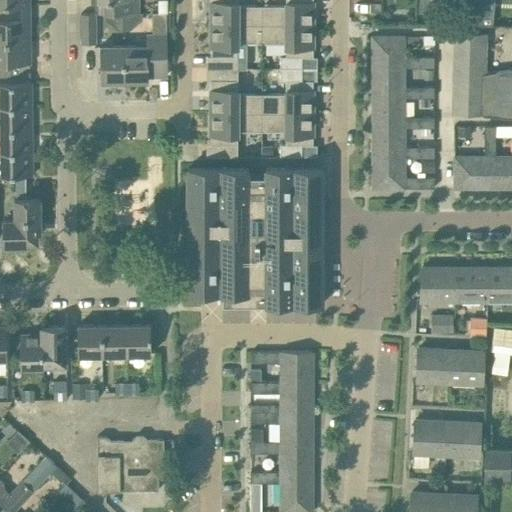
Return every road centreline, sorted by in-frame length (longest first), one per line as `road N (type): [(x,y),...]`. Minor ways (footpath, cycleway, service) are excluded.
road 1 (residential): [(348,511),(373,223)]
road 2 (residential): [(373,223),(339,223),(339,0)]
road 3 (residential): [(68,290),(62,109)]
road 4 (residential): [(373,223),(511,221)]
road 5 (residential): [(62,109),(185,110)]
